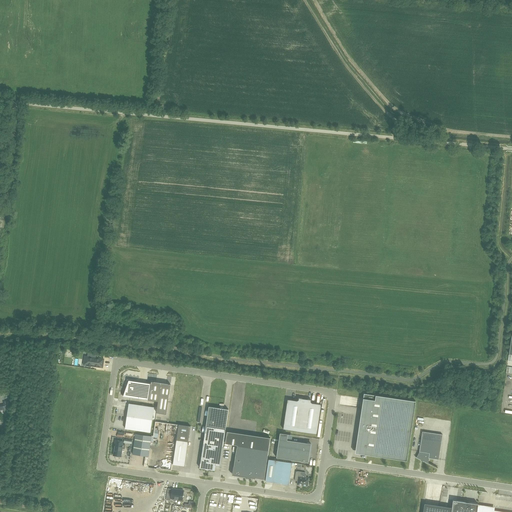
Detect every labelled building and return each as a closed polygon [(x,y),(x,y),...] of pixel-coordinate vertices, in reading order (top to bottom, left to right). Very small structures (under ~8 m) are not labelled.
[(104,359),(87,357),(85,356),(84,365),(102,367),(103,367),(104,359)] [(123,395),(123,396),(149,400),(158,402),(156,413),(166,414),(170,384),(161,383),(151,381),(151,384),(135,381),(135,380),(136,381),(136,380),(127,379),(126,390),(125,392),(124,395),(123,395)] [(364,394),(362,408),(355,453),(407,461),(408,450),(416,401),(364,394)] [(321,404),(316,404),(312,403),(311,402),(311,400),(308,399),(302,398),(302,399),(299,398),(299,400),(297,401),(288,399),(283,429),(317,434),(321,404)] [(127,407),(126,416),(152,420),(154,407),(129,403),(128,407),(127,407)] [(205,432),(204,437),(204,438),(203,443),(200,468),(215,470),(215,465),(216,465),(220,466),(223,446),(226,429),(229,409),(209,407),(206,426),(206,427),(205,432)] [(152,420),(126,416),(125,424),(126,425),(125,428),(125,429),(150,432),(152,420)] [(511,420),(505,419),(499,462),(511,464),(511,420)] [(179,424),(178,432),(189,434),(191,426),(179,424)] [(178,432),(176,440),(188,442),(189,434),(178,432)] [(227,433),(225,443),(237,445),(236,449),(234,465),(232,475),(246,477),(246,478),(250,479),(250,478),(255,478),(264,479),(269,450),(270,440),(270,438),(259,436),(227,432),(227,433)] [(415,457),(423,461),(424,461),(428,463),(429,458),(439,460),(442,435),(422,432),(419,451),(417,457),(415,456),(415,457)] [(311,444),(292,441),(287,440),(288,434),(280,433),(276,458),(308,462),(309,461),(311,445),(311,444)] [(151,436),(136,434),(133,454),(148,457),(151,436)] [(449,454),(448,461),(456,462),(459,463),(476,465),(480,466),(488,467),(489,460),(492,442),(451,436),(449,454)] [(122,448),(123,445),(123,442),(115,440),(113,455),(121,456),(122,448)] [(188,442),(176,440),(173,465),(185,466),(188,442)] [(292,463),(276,460),(269,459),(265,481),(289,485),(292,468),(292,463)] [(301,474),(301,472),(296,471),(295,480),(298,481),(297,485),(307,486),(308,485),(308,484),(309,482),(308,481),(309,478),(303,477),(303,476),(302,475),(301,474)] [(107,486),(104,506),(118,508),(121,488),(107,486)] [(183,490),(179,490),(179,491),(177,490),(177,489),(172,489),(171,494),(167,493),(166,500),(170,501),(171,498),(182,500),(183,495),(184,494),(184,492),(183,491),(183,490)] [(487,511),(477,511),(478,504),(453,500),(452,508),(447,507),(430,504),(429,508),(424,508),(423,511),(511,511),(494,510),(493,511),(487,511)]
